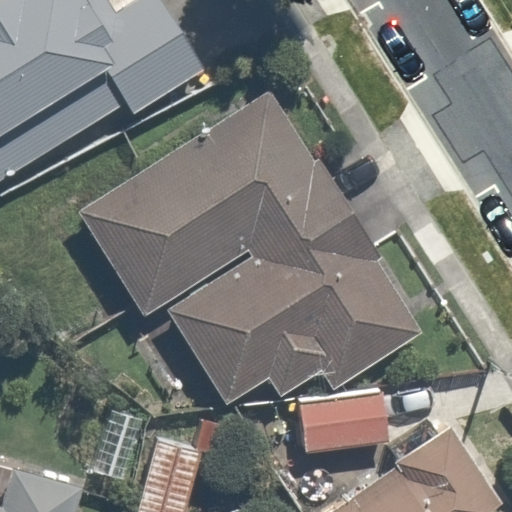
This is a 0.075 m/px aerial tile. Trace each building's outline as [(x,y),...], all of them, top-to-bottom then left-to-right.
[(145,0),(127,11),(120,0),(0,0),(0,184),(210,65),(173,0),(145,0)] [(242,418),(424,306),(287,84),(84,209),(155,325),(177,312),(242,418)] [(399,458),(397,389),(303,392),(305,461),(399,458)] [(99,408),(78,487),(111,496),(140,503),(161,424),(99,408)] [(511,511),(511,493),(457,420),(335,511),(511,511)] [(202,511),(217,449),(165,437),(147,511),(202,511)] [(3,511),(0,510),(0,511),(106,511),(111,496),(78,487),(13,470),(3,511)]
